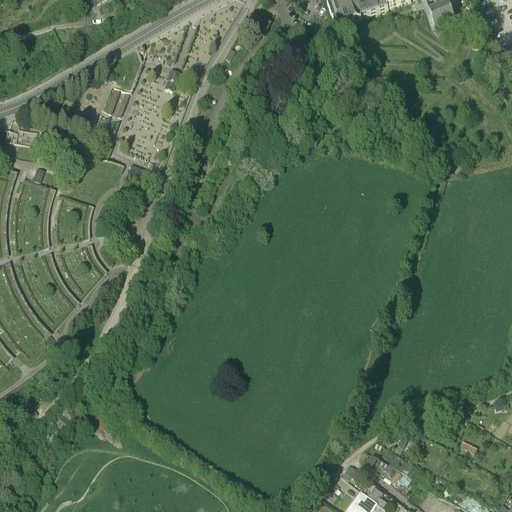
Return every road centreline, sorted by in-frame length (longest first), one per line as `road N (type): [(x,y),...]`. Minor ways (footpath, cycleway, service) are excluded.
road 1 (secondary): [(206,0),(0,113)]
road 2 (track): [(304,511),(354,455),(395,427),(497,400)]
